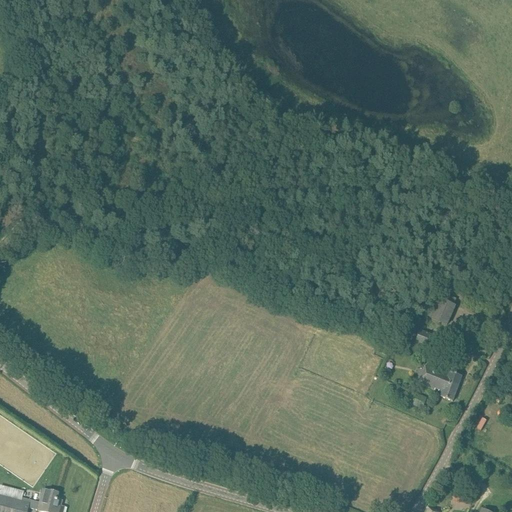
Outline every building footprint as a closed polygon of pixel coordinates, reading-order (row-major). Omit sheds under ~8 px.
[(456,306),(436,297),(427,316),(447,325),(456,306)] [(416,343),(433,350),(437,338),(421,331),(416,343)] [(452,373),(451,375),(427,365),(419,384),(443,394),(441,398),(453,403),(463,378),(452,373)] [(391,398),(422,410),(427,399),(396,387),(391,398)] [(455,489),(454,501),(466,502),(467,490),(455,489)] [(22,498),(21,501),(0,495),(0,511),(27,511),(29,509),(37,511),(36,511),(63,511),(64,508),(61,507),(62,502),(55,500),(57,494),(43,491),(40,503),(22,498)]
